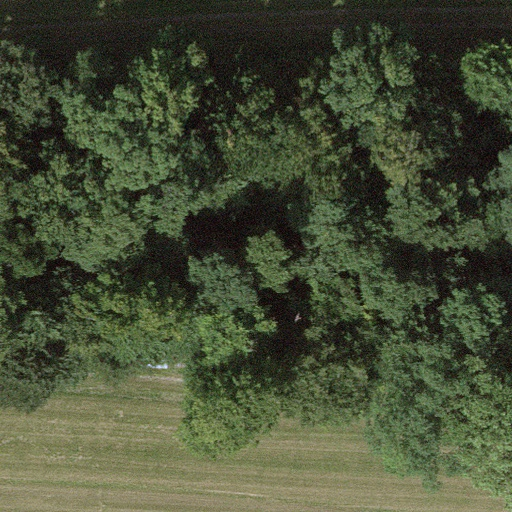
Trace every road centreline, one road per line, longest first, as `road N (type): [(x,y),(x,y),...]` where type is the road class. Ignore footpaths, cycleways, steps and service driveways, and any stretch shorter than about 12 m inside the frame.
road 1 (track): [(0,360),(393,366),(511,382)]
road 2 (track): [(0,36),(511,23)]
